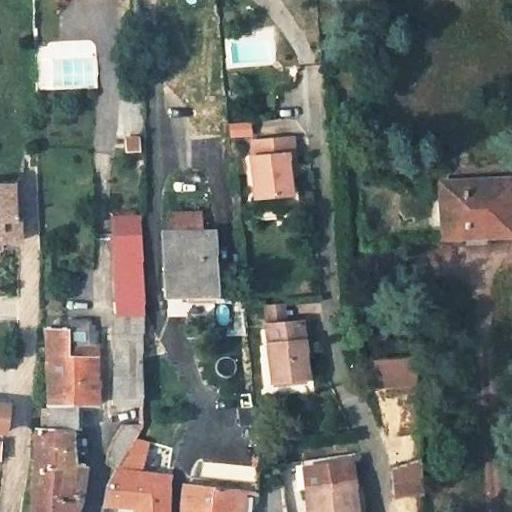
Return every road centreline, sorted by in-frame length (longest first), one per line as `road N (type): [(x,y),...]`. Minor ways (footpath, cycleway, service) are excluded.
road 1 (residential): [(312,82),(332,348),(370,440),(377,511)]
road 2 (unknown): [(91,511),(108,320),(101,237)]
